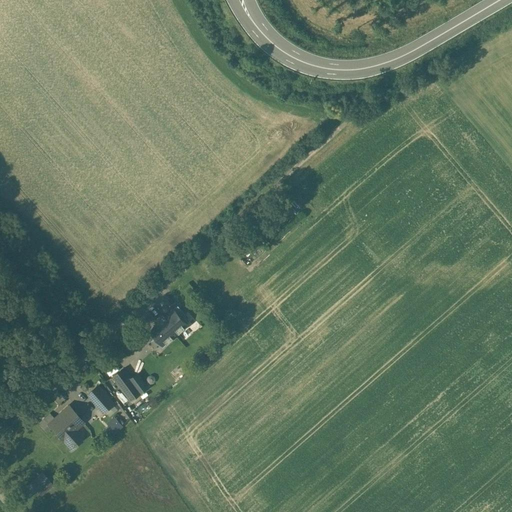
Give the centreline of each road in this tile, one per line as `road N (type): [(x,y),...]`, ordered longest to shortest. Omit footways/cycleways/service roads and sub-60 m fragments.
road 1 (unclassified): [(348,121),(0,432)]
road 2 (trunk): [(234,0),(286,58),(345,73),(409,57),(507,0)]
road 3 (trunk): [(488,0),(417,43),(356,64),(291,49),(251,0)]
